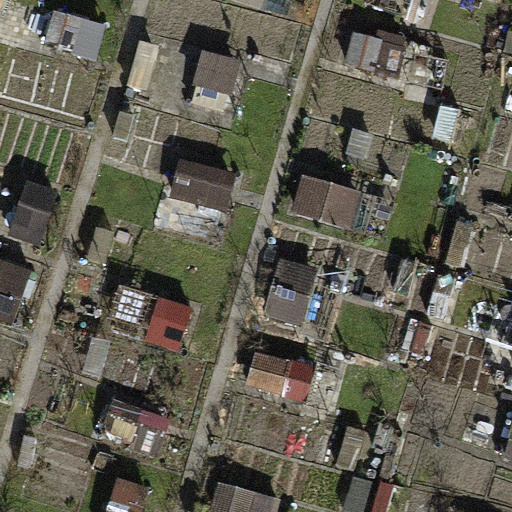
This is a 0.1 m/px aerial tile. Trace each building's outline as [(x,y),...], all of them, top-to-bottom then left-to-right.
[(95,63),(105,28),(10,2),(0,37),(0,45),(44,58),(48,45),(74,52),(73,58),(95,63)] [(397,84),(406,52),(355,36),(345,68),(397,84)] [(127,82),(143,87),(155,51),(139,46),(127,82)] [(205,54),(194,89),(199,91),(194,108),(240,121),(252,78),(240,74),(242,65),(205,54)] [(108,153),(128,159),(140,120),(120,114),(108,153)] [(229,216),(238,178),(182,164),(173,202),(229,216)] [(289,216),(352,235),(364,197),(301,178),(289,216)] [(12,243),(42,252),(60,197),(30,187),(12,243)] [(0,325),(16,330),(34,273),(0,261),(0,325)] [(265,318),(302,330),(320,275),(283,264),(265,318)] [(148,347),(181,357),(195,312),(162,302),(148,347)] [(306,406),(315,370),(258,355),(249,391),(306,406)] [(158,462),(173,426),(117,403),(104,435),(134,448),(132,452),(158,462)] [(499,464),(511,467),(511,420),(499,464)] [(18,468),(33,472),(42,441),(26,437),(18,468)] [(144,511),(151,492),(119,482),(109,511),(144,511)] [(213,511),(279,511),(282,503),(219,488),(213,511)]
